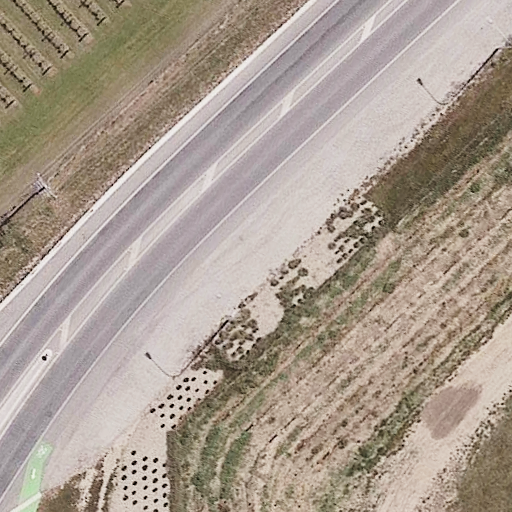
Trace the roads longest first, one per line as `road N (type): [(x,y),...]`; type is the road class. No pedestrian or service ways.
road 1 (primary): [(156,234),(411,0)]
road 2 (primary): [(156,234),(0,474)]
road 3 (primary): [(0,375),(156,234)]
